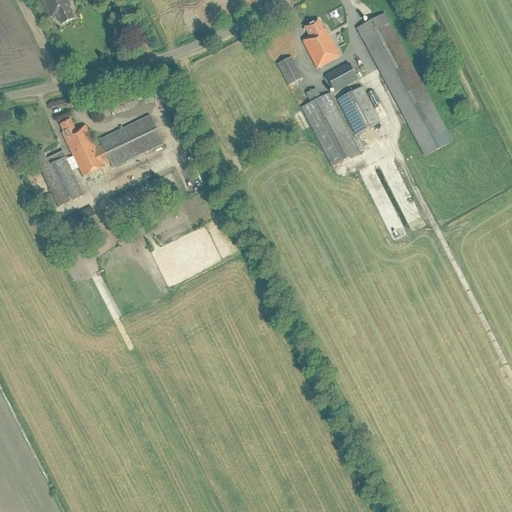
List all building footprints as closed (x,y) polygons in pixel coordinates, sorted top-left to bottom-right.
[(40,0),(50,18),(57,15),(61,24),(74,18),(66,1),(67,1),(67,0),(40,0)] [(452,142),(384,15),(357,30),(425,157),(452,142)] [(310,38),(303,42),(317,69),(340,57),(328,33),(326,34),(319,20),(305,28),(310,38)] [(283,36),(270,42),(276,52),(276,55),(273,56),(278,65),(281,63),(285,71),(304,61),(294,42),(288,45),(283,36)] [(348,64),(325,76),(334,93),(357,80),(348,64)] [(316,89),(318,95),(329,91),(326,84),(316,89)] [(362,88),(338,100),(356,135),(380,123),(362,88)] [(306,94),(311,103),(302,108),(332,166),(359,152),(329,94),(320,99),(315,90),(306,94)] [(62,134),(78,168),(83,178),(111,164),(113,168),(163,144),(150,116),(100,140),(102,146),(96,149),(86,127),(76,131),(71,121),(61,126),(64,132),(62,134)] [(42,152),(28,159),(27,159),(34,174),(42,171),(59,207),(83,195),(66,158),(65,158),(62,152),(46,160),(42,152)] [(184,157),(191,179),(203,175),(196,153),(184,157)] [(392,162),(416,218),(426,213),(402,157),(392,162)] [(205,173),(198,178),(204,188),(212,183),(205,173)] [(211,184),(201,191),(203,193),(199,196),(207,206),(220,197),(211,184)] [(378,190),(401,225),(410,219),(388,184),(378,190)] [(100,225),(91,207),(60,222),(68,240),(100,225)]
